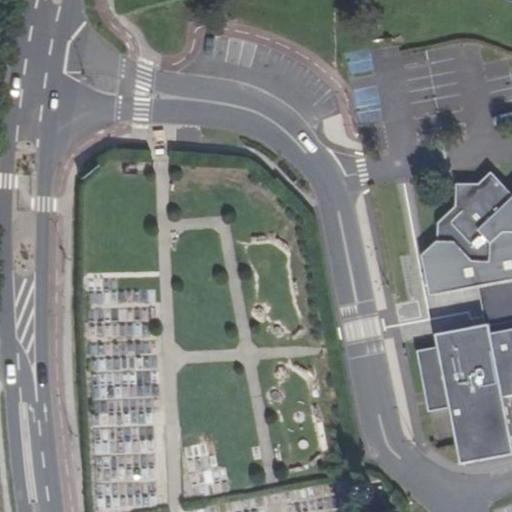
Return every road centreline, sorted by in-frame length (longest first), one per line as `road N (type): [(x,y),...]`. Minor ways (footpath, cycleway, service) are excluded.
road 1 (residential): [(229,105),(265,118),(329,183),(385,441),(455,492),(462,511)]
road 2 (secondary): [(55,511),(46,435),(46,149)]
road 3 (secondary): [(13,96),(1,272),(5,356)]
road 4 (secondary): [(39,511),(27,398),(20,366),(5,356)]
road 5 (secondary): [(5,356),(23,511)]
